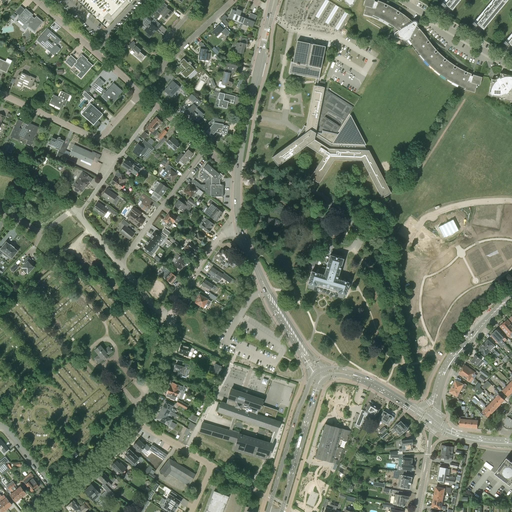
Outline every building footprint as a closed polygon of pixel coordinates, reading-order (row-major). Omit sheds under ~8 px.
[(72,0),(100,25),(106,31),(135,0),(72,0)] [(327,0),(324,0),(315,17),(318,19),(329,1),(327,0)] [(477,85),(479,85),(480,84),(482,77),(473,75),(472,77),(471,76),(471,74),(468,73),(467,72),(463,71),(460,69),(458,68),(457,67),(455,66),(452,64),(450,63),(448,62),(447,60),(445,59),(442,56),(441,55),(439,53),(438,52),(436,50),(435,49),(433,46),(431,45),(430,43),(429,42),(428,40),(425,36),(421,31),(416,26),(416,25),(416,24),(416,23),(415,22),(414,22),(413,22),(412,23),(411,21),(409,19),(408,19),(407,18),(406,17),(405,16),(403,15),(400,12),(398,11),(396,10),(395,9),(394,9),(391,7),(387,5),(385,4),(381,2),(378,1),(377,3),(375,2),(374,2),(374,0),(372,0),(364,0),(363,6),(365,7),(363,15),(372,17),(373,15),(378,18),(384,20),(389,24),(394,27),(395,28),(397,29),(398,31),(395,33),(394,34),(394,35),(394,36),(394,37),(395,37),(395,38),(396,38),(405,40),(406,40),(407,40),(408,40),(408,39),(410,41),(411,44),(412,45),(415,49),(420,55),(424,60),(429,65),(434,70),(440,74),(446,78),(452,82),(458,85),(465,88),(464,90),(474,93),(477,85)] [(444,0),(443,2),(442,2),(440,5),(443,7),(444,8),(446,6),(448,8),(452,11),(460,0),(444,0)] [(491,0),(474,22),(473,22),(471,24),(474,27),(475,27),(475,28),(477,25),(479,27),(483,30),(507,0),(491,0)] [(161,5),(164,8),(162,11),(163,12),(161,15),(162,16),(161,17),(165,20),(166,19),(166,20),(172,13),(166,7),(167,6),(164,3),(161,5)] [(339,7),(335,5),(325,22),(328,24),(339,7)] [(26,9),(25,11),(22,14),(18,10),(16,13),(20,16),(19,17),(19,20),(24,25),(22,27),(25,30),(28,26),(35,32),(43,23),(37,17),(34,20),(31,17),(33,15),(31,14),(30,13),(26,9)] [(232,21),(242,24),(245,18),(240,16),(242,11),(237,9),(232,21)] [(160,14),(156,11),(155,12),(154,12),(151,16),(156,20),(160,16),(159,15),(160,14)] [(348,12),(345,11),(335,28),(338,30),(348,12)] [(245,18),(242,24),(240,29),(246,31),(248,27),(252,28),(255,22),(254,22),(256,16),(250,13),(248,19),(245,18)] [(148,17),(146,20),(148,22),(147,22),(150,24),(144,31),(147,34),(146,35),(149,38),(150,37),(150,36),(157,29),(150,23),(152,21),(150,19),(148,17)] [(230,33),(225,28),(223,30),(220,26),(212,32),(217,37),(222,32),(226,36),(230,33)] [(54,56),(60,49),(56,45),(61,40),(55,35),(48,29),(37,41),(54,56)] [(511,32),(505,41),(504,41),(502,43),(505,46),(506,46),(506,47),(508,45),(510,46),(511,47),(511,32)] [(242,38),(241,40),(240,43),(237,43),(235,50),(238,51),(237,52),(243,54),(245,47),(246,47),(248,42),(247,42),(247,39),(242,38)] [(133,41),(128,46),(135,53),(133,54),(141,61),(145,57),(140,52),(141,51),(136,46),(134,45),(135,43),(133,41)] [(349,113),(353,107),(327,91),(328,88),(326,88),(324,88),(324,87),(323,87),(320,86),(317,85),(318,79),(319,79),(325,47),(297,41),(293,62),(291,62),(288,73),(289,74),(291,74),(306,77),(316,79),(316,81),(315,82),(315,83),(315,85),(314,85),(306,127),(304,126),(302,130),(300,132),(298,135),(294,141),(272,158),(273,160),(276,165),(277,165),(278,166),(306,145),(323,156),(310,177),(313,179),(314,180),(317,182),(319,183),(334,159),(362,161),(381,198),(382,197),(383,198),(385,196),(387,196),(388,195),(388,194),(390,193),(369,151),(367,151),(364,145),(366,145),(350,115),(337,135),(336,134),(340,127),(323,116),(327,112),(329,113),(336,117),(336,118),(340,121),(341,120),(344,121),(349,113)] [(198,44),(200,47),(199,53),(198,52),(198,56),(199,56),(198,60),(205,61),(208,61),(209,57),(210,54),(207,54),(207,49),(207,48),(201,42),(198,44)] [(76,61),(70,56),(65,62),(71,67),(76,61)] [(82,57),(74,66),(80,72),(77,75),(81,79),(93,66),(87,61),(82,57)] [(0,70),(1,70),(7,73),(11,64),(0,58),(0,70)] [(195,64),(192,67),(190,65),(191,64),(191,63),(190,62),(189,62),(187,63),(183,59),(179,63),(181,65),(179,67),(180,68),(180,69),(178,67),(173,71),(177,75),(180,72),(181,73),(181,74),(185,78),(189,75),(190,75),(192,73),(192,72),(194,70),(198,73),(196,75),(199,79),(201,75),(202,76),(205,74),(195,64)] [(239,66),(226,63),(224,73),(221,85),(231,87),(232,83),(228,81),(230,74),(233,75),(233,74),(234,74),(235,71),(238,72),(239,66)] [(30,76),(30,77),(22,73),(15,87),(20,90),(23,85),(31,88),(35,79),(30,76)] [(511,76),(505,75),(502,74),(500,74),(499,78),(497,80),(496,80),(491,80),(491,82),(488,96),(500,98),(499,100),(511,102),(511,76)] [(99,78),(92,87),(95,90),(102,96),(103,94),(110,100),(113,103),(123,92),(114,83),(106,92),(101,87),(105,83),(99,78)] [(216,87),(212,79),(209,78),(205,88),(213,90),(216,87)] [(187,89),(177,80),(175,83),(173,82),(165,91),(171,97),(179,87),(185,92),(187,89)] [(199,91),(204,82),(200,80),(196,89),(199,91)] [(59,108),(61,109),(62,105),(65,106),(70,96),(62,92),(59,98),(54,95),(51,100),(50,104),(59,108)] [(229,100),(234,101),(235,96),(219,93),(218,100),(220,100),(218,107),(227,109),(229,100)] [(96,101),(93,103),(100,109),(102,107),(96,101)] [(197,115),(193,112),(198,106),(194,101),(192,104),(194,106),(192,108),(191,107),(189,109),(189,108),(185,112),(193,119),(197,115)] [(93,124),(102,115),(92,105),(83,115),(93,124)] [(156,117),(147,127),(150,130),(153,126),(156,122),(157,122),(157,121),(158,119),(156,117)] [(227,135),(228,126),(223,125),(224,121),(213,118),(210,122),(212,124),(213,122),(218,123),(218,124),(214,123),(209,129),(211,130),(208,134),(211,137),(215,133),(227,135)] [(150,130),(149,131),(154,136),(158,132),(155,130),(162,122),(158,119),(157,121),(157,122),(156,122),(153,126),(150,130)] [(24,123),(18,120),(15,127),(15,126),(10,136),(15,138),(19,129),(21,130),(18,136),(21,137),(28,140),(26,144),(31,146),(39,128),(25,121),(24,123)] [(167,132),(164,130),(160,134),(157,137),(160,140),(167,132)] [(148,135),(145,132),(140,137),(144,140),(148,135)] [(52,138),(49,145),(54,147),(59,150),(56,157),(62,160),(65,152),(68,147),(63,145),(65,141),(60,139),(61,138),(59,137),(58,138),(57,140),(52,138)] [(166,139),(164,137),(158,144),(160,146),(166,139)] [(175,141),(176,140),(172,137),(167,143),(175,150),(180,145),(175,141)] [(133,152),(138,156),(141,153),(147,158),(152,150),(151,150),(144,144),(142,147),(138,144),(133,152)] [(74,145),(70,154),(92,164),(93,161),(98,163),(98,162),(101,156),(96,154),(95,155),(74,145)] [(193,154),(188,150),(184,155),(182,153),(175,161),(178,163),(180,160),(185,164),(188,160),(189,160),(191,158),(190,157),(193,154)] [(65,152),(62,160),(68,163),(74,166),(75,163),(70,160),(64,158),(66,155),(67,153),(65,152)] [(126,160),(122,166),(129,170),(128,171),(131,173),(131,172),(136,175),(140,170),(133,165),(133,164),(131,162),(130,163),(126,160)] [(208,164),(200,172),(203,175),(202,176),(202,177),(206,180),(206,185),(201,185),(194,180),(191,183),(203,192),(205,192),(205,193),(211,197),(223,197),(223,185),(220,185),(220,180),(223,176),(220,173),(219,175),(208,164)] [(171,167),(168,165),(164,171),(165,172),(162,176),(165,178),(166,177),(171,182),(176,175),(174,173),(176,170),(171,167)] [(149,172),(144,168),(142,171),(139,175),(144,178),(149,172)] [(74,189),(75,190),(76,191),(77,192),(79,192),(80,190),(82,192),(89,181),(86,179),(88,176),(83,173),(81,176),(82,176),(75,187),(74,189)] [(124,184),(127,179),(121,175),(118,180),(115,178),(111,184),(116,187),(116,188),(120,190),(124,184)] [(247,175),(244,177),(243,181),(244,182),(245,184),(249,185),(252,183),(253,180),(251,176),(247,175)] [(154,192),(155,192),(152,195),(160,200),(162,197),(164,194),(164,193),(168,188),(161,183),(160,184),(157,182),(153,187),(156,189),(154,192)] [(193,197),(195,194),(196,193),(200,197),(203,192),(196,187),(194,189),(190,185),(185,191),(193,197)] [(107,190),(102,196),(106,198),(106,200),(108,202),(109,201),(112,203),(115,205),(119,199),(123,201),(125,199),(119,194),(117,197),(107,190)] [(151,203),(152,201),(143,195),(141,197),(144,199),(139,206),(142,208),(141,209),(144,211),(145,210),(147,212),(151,207),(149,205),(151,203)] [(220,217),(223,213),(216,207),(218,205),(210,199),(208,202),(211,204),(208,208),(210,210),(220,217)] [(192,206),(183,200),(182,202),(179,200),(175,206),(177,207),(176,209),(179,211),(181,210),(183,212),(185,208),(189,211),(192,206)] [(107,218),(111,212),(114,214),(116,212),(111,208),(109,211),(108,210),(98,203),(93,209),(100,214),(99,214),(102,218),(103,216),(104,217),(104,216),(107,218)] [(139,217),(142,213),(134,207),(131,211),(132,213),(128,219),(133,223),(134,222),(140,226),(144,221),(139,217)] [(208,208),(204,213),(207,214),(216,222),(220,217),(210,210),(208,208)] [(178,216),(176,218),(170,213),(164,220),(168,223),(166,225),(170,227),(174,221),(178,224),(182,219),(178,216)] [(213,225),(204,218),(198,226),(208,233),(211,229),(210,229),(213,225)] [(438,227),(444,238),(449,235),(450,236),(454,234),(453,233),(458,231),(453,219),(447,222),(447,221),(443,223),(443,224),(438,227)] [(129,240),(134,234),(127,227),(129,224),(124,220),(121,223),(125,227),(120,232),(129,240)] [(149,240),(156,245),(161,238),(163,239),(166,236),(159,231),(157,234),(155,233),(153,235),(152,235),(151,237),(151,238),(149,240)] [(198,233),(196,235),(194,234),(192,237),(200,243),(202,240),(204,237),(198,233)] [(193,252),(197,247),(188,241),(190,239),(186,236),(184,238),(186,240),(185,242),(183,245),(193,252)] [(156,245),(149,240),(148,242),(147,242),(146,244),(144,247),(146,248),(144,251),(151,256),(153,253),(151,251),(156,245)] [(1,249),(0,248),(0,255),(4,252),(8,255),(6,257),(9,259),(11,258),(12,258),(17,251),(13,248),(14,247),(11,246),(11,245),(10,246),(9,245),(6,242),(1,249)] [(181,270),(187,261),(180,256),(182,253),(176,249),(174,252),(177,254),(174,258),(177,260),(173,264),(181,270)] [(228,260),(232,263),(234,259),(231,257),(231,256),(226,252),(224,250),(223,250),(222,250),(220,253),(219,253),(215,258),(224,265),(228,260)] [(65,258),(62,254),(57,258),(60,262),(65,258)] [(315,286),(316,286),(338,292),(345,294),(345,295),(346,295),(346,294),(347,289),(349,289),(350,284),(350,283),(349,283),(349,282),(341,280),(341,278),(340,276),(338,275),(343,260),(343,259),(342,259),(336,257),(330,255),(330,256),(326,268),(323,267),(322,267),(321,267),(321,268),(320,268),(320,269),(319,272),(318,271),(317,273),(312,272),(312,271),(311,271),(311,272),(308,283),(308,284),(315,286)] [(314,256),(311,265),(317,267),(320,258),(314,256)] [(22,268),(28,274),(34,268),(29,263),(32,261),(28,257),(22,263),(24,265),(22,268)] [(19,267),(16,264),(10,270),(13,273),(19,267)] [(218,280),(219,280),(223,275),(212,268),(208,273),(213,276),(211,278),(216,282),(218,280)] [(170,272),(169,274),(166,272),(162,276),(170,283),(176,276),(170,272)] [(208,293),(211,288),(217,292),(220,286),(218,285),(217,287),(216,287),(214,285),(213,285),(204,279),(201,285),(204,287),(203,289),(208,293)] [(208,299),(200,295),(197,299),(196,299),(195,301),(196,302),(195,302),(196,303),(194,305),(198,307),(199,304),(203,307),(205,303),(209,305),(211,301),(207,299),(208,299)] [(511,332),(504,323),(500,327),(509,337),(511,335),(511,336),(511,332)] [(505,337),(497,329),(494,332),(502,340),(505,342),(507,340),(505,338),(505,337)] [(502,340),(494,332),(490,336),(498,344),(503,348),(506,345),(502,340)] [(495,346),(488,340),(484,345),(490,351),(495,346)] [(99,355),(94,358),(98,363),(104,359),(105,360),(109,357),(107,356),(113,351),(109,346),(104,350),(100,345),(95,350),(99,355)] [(183,355),(188,357),(189,352),(193,353),(194,350),(190,349),(191,348),(182,345),(179,353),(184,354),(183,355)] [(482,353),(487,358),(490,355),(495,360),(498,357),(493,353),(490,351),(484,345),(479,350),(482,353)] [(476,355),(471,361),(476,366),(478,368),(484,362),(476,355)] [(183,374),(185,374),(187,367),(189,368),(191,363),(184,361),(183,366),(180,365),(180,366),(176,365),(174,371),(178,372),(177,376),(182,378),(183,374)] [(213,368),(210,367),(208,370),(218,374),(221,366),(215,364),(213,368)] [(465,365),(462,370),(472,377),(475,373),(465,365)] [(204,414),(210,401),(228,367),(226,366),(208,400),(202,413),(204,414)] [(482,369),(479,373),(486,378),(489,375),(482,369)] [(468,381),(472,377),(462,370),(458,374),(468,381)] [(460,383),(456,380),(449,392),(454,395),(454,396),(460,399),(462,395),(459,394),(462,388),(465,389),(467,385),(461,382),(460,383)] [(482,386),(485,389),(490,383),(487,380),(482,386)] [(172,383),(171,387),(183,392),(185,388),(183,387),(184,385),(181,383),(180,385),(178,384),(177,385),(172,383)] [(183,392),(171,387),(170,387),(168,394),(167,397),(171,398),(171,399),(175,401),(177,397),(178,396),(179,397),(180,396),(182,396),(183,392)] [(511,392),(506,387),(502,391),(508,396),(511,392)] [(264,398),(244,392),(240,390),(240,392),(231,389),(226,404),(221,402),(220,405),(218,411),(234,417),(232,422),(229,431),(202,423),(200,432),(236,442),(235,447),(238,448),(237,451),(265,460),(266,456),(267,456),(269,457),(273,444),(272,444),(277,431),(280,422),(258,415),(264,398)] [(494,396),(493,397),(495,399),(500,404),(504,400),(497,393),(497,394),(496,393),(494,396)] [(495,399),(491,403),(496,409),(500,404),(495,399)] [(178,400),(176,404),(188,410),(191,404),(188,402),(187,404),(184,402),(183,403),(178,400)] [(164,404),(163,407),(174,413),(176,411),(172,409),(174,405),(166,401),(166,402),(165,402),(164,403),(164,404)] [(362,410),(359,415),(357,420),(362,422),(365,415),(368,417),(367,417),(369,418),(369,417),(372,419),(374,416),(375,417),(379,409),(370,403),(365,411),(362,410)] [(491,403),(486,408),(492,413),(496,409),(491,403)] [(163,407),(161,410),(160,409),(160,411),(160,412),(167,417),(171,419),(172,416),(175,417),(177,415),(174,413),(163,407)] [(486,408),(482,412),(488,417),(492,413),(486,408)] [(393,417),(384,411),(379,420),(388,425),(391,420),(392,421),(394,418),(393,417)] [(156,417),(157,417),(156,418),(173,428),(176,424),(172,421),(173,420),(171,419),(167,417),(160,412),(158,415),(157,415),(156,417)] [(393,428),(394,428),(391,431),(393,433),(396,431),(400,436),(408,429),(407,429),(409,427),(406,424),(404,426),(401,422),(393,428)] [(338,464),(342,449),(337,447),(339,439),(347,441),(348,436),(349,436),(350,431),(350,432),(342,430),(341,432),(334,430),(335,428),(325,425),(325,424),(315,458),(315,457),(326,460),(327,457),(333,459),(333,462),(338,463),(337,464),(338,464)] [(380,437),(383,440),(388,434),(385,431),(380,437)] [(0,439),(0,446),(1,445),(4,448),(1,450),(4,453),(9,449),(0,439)] [(399,447),(399,452),(402,451),(412,450),(411,444),(412,444),(411,439),(401,441),(402,447),(399,447)] [(149,451),(139,440),(133,445),(137,449),(136,449),(139,453),(142,449),(146,454),(147,453),(150,455),(148,457),(151,459),(155,454),(153,452),(152,453),(149,451)] [(442,452),(450,453),(452,454),(453,447),(443,446),(441,446),(440,449),(442,449),(442,452)] [(126,452),(127,452),(125,454),(127,456),(125,458),(134,467),(136,464),(135,463),(139,459),(133,453),(134,452),(131,450),(130,450),(129,450),(128,449),(126,452)] [(450,455),(450,453),(442,452),(441,458),(445,459),(444,461),(450,462),(451,462),(452,455),(450,455)] [(508,456),(497,470),(495,474),(511,485),(511,483),(511,457),(511,458),(508,456)] [(411,465),(412,458),(402,458),(401,466),(397,466),(397,471),(406,473),(407,469),(412,469),(412,465),(411,465)] [(169,460),(160,472),(166,477),(168,474),(188,486),(195,475),(169,460)] [(119,464),(116,461),(112,465),(111,464),(109,466),(110,467),(111,467),(118,475),(126,468),(120,462),(119,464)] [(446,474),(446,475),(449,476),(450,469),(447,469),(439,467),(438,476),(442,477),(442,474),(446,474)] [(152,469),(150,472),(148,475),(156,480),(157,477),(153,475),(155,471),(152,469)] [(393,478),(399,479),(397,486),(409,489),(411,477),(405,476),(406,473),(397,471),(394,470),(393,478)] [(22,480),(25,484),(26,484),(32,492),(39,486),(34,481),(36,479),(31,473),(22,480)] [(112,483),(104,473),(98,478),(104,484),(106,483),(109,486),(112,483)] [(444,484),(445,482),(446,482),(454,484),(455,478),(452,478),(451,479),(449,479),(449,477),(446,477),(446,475),(446,474),(442,474),(442,477),(438,476),(437,481),(440,481),(440,484),(444,484)] [(87,489),(84,491),(93,501),(98,497),(97,495),(99,493),(91,485),(87,489)] [(15,486),(13,488),(21,498),(26,494),(20,487),(20,486),(17,488),(15,486)] [(435,490),(434,494),(444,496),(445,492),(451,493),(452,488),(445,487),(445,489),(436,487),(435,490)] [(12,492),(10,494),(10,495),(16,502),(21,498),(13,488),(10,490),(12,492)] [(393,496),(394,496),(393,504),(394,504),(402,505),(402,506),(404,505),(404,504),(404,502),(405,502),(406,500),(407,500),(407,496),(398,494),(399,491),(396,490),(397,490),(383,488),(383,492),(390,493),(393,494),(393,496)] [(112,498),(110,496),(106,490),(101,495),(107,502),(112,498)] [(222,511),(225,504),(226,504),(229,497),(225,496),(217,493),(217,492),(214,491),(211,498),(206,510),(205,511),(222,511)] [(171,492),(166,500),(177,507),(180,502),(175,498),(177,495),(171,492)] [(433,501),(443,503),(444,496),(434,494),(433,501)] [(2,497),(0,498),(0,501),(7,509),(12,505),(6,498),(4,496),(2,497)] [(331,511),(332,510),(326,507),(328,500),(325,499),(322,506),(326,508),(324,511),(331,511)] [(141,504),(136,500),(132,505),(137,509),(141,504)] [(177,507),(166,500),(161,507),(166,511),(167,510),(170,511),(173,511),(175,510),(176,511),(178,507),(177,507)] [(66,508),(70,511),(75,511),(76,511),(83,511),(87,508),(84,504),(80,508),(78,506),(77,506),(73,501),(66,508)] [(433,504),(432,507),(441,509),(443,503),(433,501),(432,503),(433,504)]
